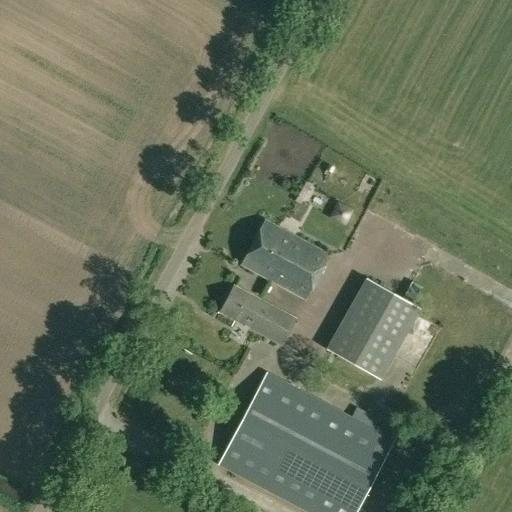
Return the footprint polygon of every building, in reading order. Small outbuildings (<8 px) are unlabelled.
[(305,182),(295,201),(300,204),(311,185),(305,182)] [(241,265),(306,300),(330,255),(265,220),(241,265)] [(327,349),(380,379),(419,308),(366,279),(327,349)] [(220,313),(282,345),(296,318),(234,286),(220,313)] [(219,464),(309,511),(355,511),(393,441),(364,425),(369,414),(356,408),(351,419),(267,374),(219,464)]
